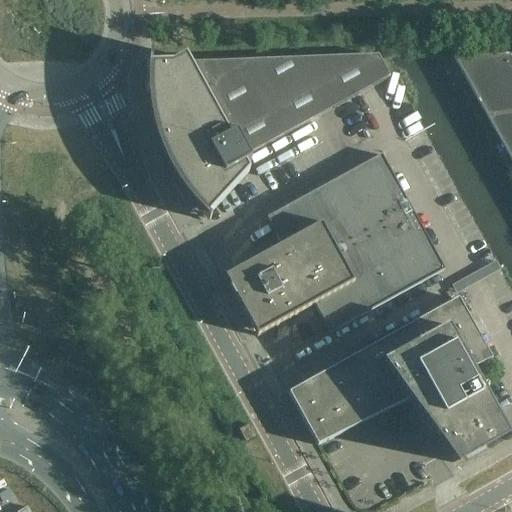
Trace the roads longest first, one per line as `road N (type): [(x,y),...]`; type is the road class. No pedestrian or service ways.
road 1 (tertiary): [(129,161),(317,511)]
road 2 (primary): [(127,511),(77,430),(54,408),(0,383)]
road 3 (primary): [(0,432),(49,456),(94,511)]
